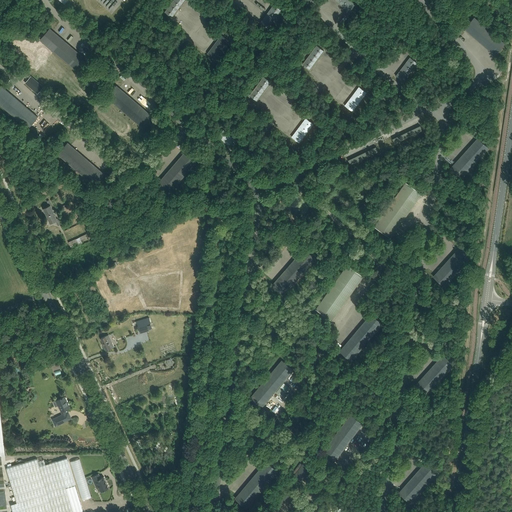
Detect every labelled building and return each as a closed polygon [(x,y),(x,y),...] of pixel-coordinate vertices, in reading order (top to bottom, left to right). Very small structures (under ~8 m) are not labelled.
[(100,0),(114,11),(117,8),(115,6),(119,0),(100,0)] [(173,0),(165,12),(172,17),(185,0),(173,0)] [(334,0),(350,11),(355,4),(349,0),(334,0)] [(282,9),(275,4),(260,23),(268,28),(282,9)] [(474,17),(471,21),(464,28),(495,55),(504,44),(474,17)] [(84,57),(53,31),(50,28),(45,34),(44,34),(43,35),(44,35),(40,39),(53,50),(77,71),(87,60),(84,57)] [(228,40),(221,35),(207,53),(214,59),(228,40)] [(318,58),(319,57),(324,50),(317,45),(303,64),(310,69),(315,63),(316,61),(318,58)] [(417,62),(410,57),(396,76),(403,81),(417,62)] [(43,86),(31,76),(25,83),(38,93),(43,86)] [(263,93),(265,90),(266,88),(271,82),(264,76),(250,95),(257,101),(262,94),(263,93)] [(0,86),(0,103),(28,128),(38,117),(4,88),(1,85),(0,86)] [(144,128),(153,117),(117,85),(107,97),(144,128)] [(353,95),(351,98),(350,99),(345,105),(352,111),(366,92),(359,87),(355,93),(353,95)] [(301,124),(300,126),(298,129),(297,130),(292,137),(299,142),(313,123),(306,118),(301,124)] [(420,125),(393,139),(395,143),(423,130),(420,125)] [(236,140),(224,129),(218,136),(230,147),(236,140)] [(475,141),(453,165),(451,168),(462,178),(489,148),(478,138),(475,141)] [(104,174),(68,143),(58,154),(95,185),(104,174)] [(200,157),(189,147),(157,184),(169,194),(200,157)] [(376,147),(348,160),(350,165),(378,151),(376,147)] [(422,193),(406,182),(374,226),(390,238),(422,193)] [(291,210),(298,211),(299,208),(308,209),(308,204),(304,204),(305,199),(297,198),(297,203),(292,203),(291,210)] [(51,223),(53,222),(56,220),(58,225),(60,224),(58,218),(57,219),(54,212),(51,206),(52,206),(49,200),(47,201),(49,206),(46,207),(44,208),(46,213),(49,220),(51,223)] [(364,205),(359,209),(366,216),(370,211),(364,205)] [(357,232),(364,240),(368,236),(361,228),(360,229),(359,230),(358,231),(357,231),(357,232),(356,232),(357,232)] [(69,242),(71,248),(89,239),(87,234),(69,242)] [(458,249),(436,273),(433,276),(444,286),(471,256),(460,246),(458,249)] [(302,251),(275,282),(273,285),(284,294),(315,258),(304,248),(302,251)] [(363,276),(347,264),(315,309),(332,320),(363,276)] [(369,317),(342,348),(340,351),(351,360),(382,323),(371,314),(369,317)] [(134,322),(136,321),(140,333),(151,329),(150,325),(147,326),(147,324),(151,323),(149,317),(139,320),(138,318),(136,319),(136,320),(134,321),(134,322)] [(106,336),(101,338),(106,350),(111,348),(114,347),(110,337),(107,338),(106,336)] [(441,357),(418,382),(416,384),(427,394),(454,364),(443,355),(441,357)] [(265,403),(291,372),(293,369),(282,360),(251,397),(262,406),(265,403)] [(62,414),(52,419),(56,426),(65,422),(69,420),(69,419),(67,420),(65,414),(67,413),(65,410),(67,409),(70,408),(65,396),(60,398),(56,400),(53,402),(55,407),(58,405),(62,414)] [(298,413),(287,425),(294,431),(304,418),(298,413)] [(336,459),(360,426),(363,423),(351,414),(322,453),(334,462),(336,459)] [(74,459),(84,498),(94,496),(83,456),(74,459)] [(44,459),(38,461),(37,459),(7,468),(17,502),(11,504),(12,511),(83,511),(67,458),(46,464),(44,459)] [(238,495),(235,498),(247,507),(278,471),(266,461),(264,464),(238,495)] [(299,464),(293,473),(295,475),(299,478),(300,479),(302,480),(304,477),(305,475),(311,467),(310,466),(309,465),(307,463),(306,463),(304,462),(301,466),(299,464)] [(423,465),(401,490),(399,492),(410,502),(437,472),(426,462),(423,465)] [(100,477),(98,473),(91,476),(97,488),(99,487),(101,492),(102,491),(103,492),(105,491),(105,489),(109,488),(104,476),(100,477)] [(280,508),(291,494),(290,494),(286,492),(276,505),(277,506),(278,505),(279,506),(280,507),(280,508)]
